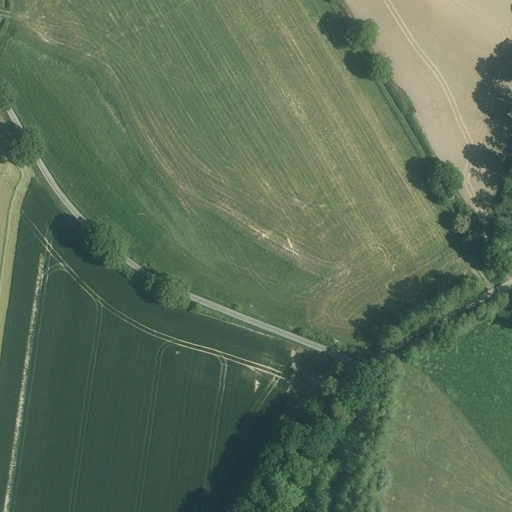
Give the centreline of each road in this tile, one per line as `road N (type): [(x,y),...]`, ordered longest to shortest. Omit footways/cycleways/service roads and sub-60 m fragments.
road 1 (unclassified): [(366,367),(172,288),(131,263),(56,186),(0,92)]
road 2 (unclassified): [(261,511),(297,443),(366,367)]
road 3 (unclassified): [(366,367),(423,327),(511,285)]
